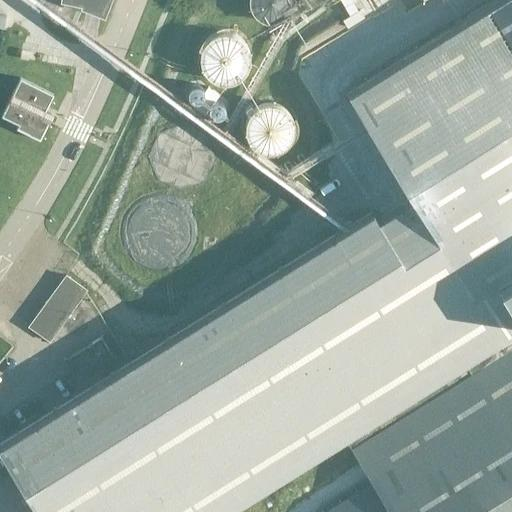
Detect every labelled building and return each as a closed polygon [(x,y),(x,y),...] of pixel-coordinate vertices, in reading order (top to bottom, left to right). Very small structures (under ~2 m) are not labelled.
[(374,483),(328,511),(511,511),(511,0),(495,0),(348,92),(413,196),(378,219),(372,209),(350,222),(340,229),(129,361),(87,387),(0,441),(0,448),(39,511),(230,511),(250,500),(346,439),(374,483)] [(104,14),(109,0),(69,0),(83,3),(82,6),(104,14)] [(249,0),(250,1),(250,3),(251,6),(252,8),(253,10),(255,12),(256,13),(257,14),(260,16),(262,17),(264,18),(266,19),(270,19),(272,19),(274,19),(277,19),(279,18),(281,17),(283,16),(286,14),(288,12),(289,10),(290,8),(291,6),(292,4),(293,2),(292,0),(249,0)] [(245,42),(243,40),(242,39),(240,38),(239,37),(237,36),(235,34),(233,34),(229,33),(225,32),(222,33),(218,34),(215,35),(211,37),(210,38),(209,39),(206,42),(205,44),(203,46),(203,47),(202,50),(201,52),(201,53),(201,56),(201,58),(201,59),(201,62),(202,64),(203,67),(204,70),(206,72),(207,74),(210,76),(213,78),(214,79),(217,80),(219,81),(221,81),(224,82),(228,82),(230,81),(233,81),(236,79),(238,78),(240,77),(243,74),(245,72),(246,70),(248,67),(249,65),(250,62),(250,60),(250,56),(250,53),(249,51),(249,49),(247,45),(246,44),(245,42)] [(47,107),(54,94),(20,77),(1,115),(18,124),(16,128),(40,139),(48,124),(49,121),(42,118),(47,107)] [(197,101),(204,91),(204,90),(203,88),(202,87),(201,86),(199,85),(198,84),(197,84),(195,84),(193,84),(192,85),(191,85),(189,87),(188,88),(187,90),(187,92),(187,93),(187,94),(187,95),(188,97),(189,98),(190,99),(192,100),(193,101),(195,101),(197,101)] [(204,91),(197,101),(193,106),(204,114),(208,109),(215,100),(219,94),(208,86),(204,91)] [(225,110),(225,108),(225,107),(224,105),(224,103),(222,102),(221,101),(220,100),(218,100),(216,100),(215,100),(208,109),(208,110),(209,112),(209,113),(211,115),(212,115),(213,116),(215,117),(217,117),(219,117),(220,116),(221,116),(223,114),(224,112),(225,111),(225,110)] [(265,104),(262,105),(259,106),(256,108),(253,111),(252,113),(250,115),(248,118),(248,119),(247,121),(246,124),(246,125),(246,127),(246,130),(246,132),(247,134),(247,136),(248,138),(249,140),(250,142),(251,144),(254,146),(256,148),(258,149),(259,150),(260,150),(262,151),(265,152),(269,153),(271,153),(274,153),(277,152),(280,151),(282,150),(285,148),(288,146),(290,143),(291,141),(293,139),(294,137),(294,134),(295,133),(295,131),(295,130),(295,127),(295,126),(295,125),(295,122),(294,120),(293,119),(293,118),(292,115),(291,114),(290,112),(288,111),(285,108),(282,106),(280,105),(276,104),(272,104),(269,104),(265,104)] [(194,131),(192,130),(189,129),(187,129),(184,128),(180,128),(176,129),(172,130),(168,131),(166,132),(165,133),(161,136),(159,138),(158,140),(156,143),(154,146),(154,147),(153,148),(153,151),(152,152),(152,155),(152,156),(152,159),(152,160),(152,163),(153,165),(153,167),(155,169),(156,173),(159,176),(161,178),(164,181),(167,183),(171,185),(174,185),(178,186),(182,186),(186,186),(188,185),(192,184),(195,183),(198,181),(201,178),(204,175),(205,173),(207,171),(208,167),(209,163),(210,160),(210,158),(210,156),(210,152),(209,151),(209,148),(208,147),(207,145),(205,141),(204,139),(201,136),(198,133),(194,131)] [(127,226),(126,229),(126,232),(126,233),(126,236),(127,239),(128,241),(129,245),(131,248),(132,250),(135,254),(138,257),(140,258),(143,260),(145,261),(148,262),(152,263),(155,264),(158,264),(161,264),(165,263),(168,263),(171,262),(174,260),(177,258),(179,257),(181,255),(182,254),(184,251),(186,249),(187,247),(188,244),(189,241),(190,239),(191,236),(191,234),(191,231),(191,228),(190,226),(190,223),(189,220),(187,216),(186,214),(183,210),(182,209),(179,206),(177,205),(174,203),(172,202),(169,201),(166,200),(163,200),(161,199),(158,199),(155,199),(151,200),(148,201),(145,202),(143,203),(140,205),(138,207),(136,209),(133,212),(131,214),(129,218),(128,220),(127,223),(127,226)] [(49,340),(86,289),(66,275),(29,325),(49,340)] [(79,375),(112,355),(101,337),(68,357),(79,375)]
